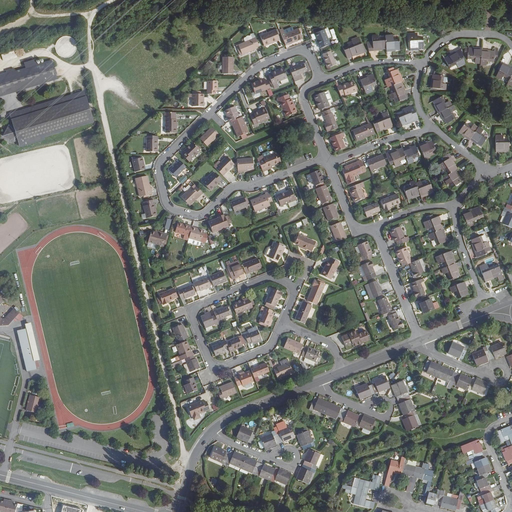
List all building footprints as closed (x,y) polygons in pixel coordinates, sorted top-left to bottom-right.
[(285,34),(284,33),(281,34),(284,41),(287,39),(289,44),(303,39),(299,29),(285,34)] [(328,42),(329,42),(328,41),(324,30),(319,32),(318,29),(313,31),(314,34),(316,39),(320,49),(329,45),(328,42)] [(260,36),(264,46),(270,44),(269,43),(272,42),(272,43),(280,40),(276,30),(260,36)] [(417,34),(409,35),(410,50),(414,50),(414,49),(415,49),(415,50),(418,50),(417,49),(423,49),(423,39),(417,39),(417,34)] [(393,40),(393,35),(385,36),(385,39),(386,49),(386,51),(390,51),(390,50),(392,50),(392,51),(394,51),(394,50),(399,50),(398,40),(393,40)] [(256,48),(259,47),(256,38),(252,39),(251,36),(249,37),(248,36),(246,37),(247,38),(244,38),(244,40),(245,42),(238,45),(242,55),(256,49),(256,48)] [(372,42),(367,42),(369,51),(377,50),(377,49),(378,49),(379,50),(380,50),(380,49),(386,49),(385,39),(378,39),(378,36),(372,36),(372,42)] [(348,47),(347,46),(343,48),(347,58),(357,55),(359,54),(359,53),(360,53),(360,54),(364,52),(358,38),(351,41),(353,45),(348,47)] [(473,62),(473,59),(481,60),(481,51),(481,50),(475,49),(476,48),(474,48),(474,50),(472,50),(472,48),(468,48),(467,62),(473,62)] [(457,67),(465,64),(461,50),(452,54),(453,55),(451,56),(451,55),(450,55),(450,56),(445,59),(450,68),(456,65),(457,67)] [(336,65),(330,51),(323,54),(326,64),(325,64),(327,69),(336,65)] [(485,52),(485,51),(481,51),(481,60),(480,64),(486,65),(486,61),(494,62),(494,52),(488,51),(487,51),(487,52),(485,52)] [(233,57),(223,57),(222,74),(233,74),(233,57)] [(53,60),(38,65),(0,76),(0,93),(43,80),(58,76),(53,60)] [(293,68),(293,67),(289,68),(295,82),(303,79),(301,74),(307,72),(304,64),(304,63),(293,68)] [(502,79),(503,76),(510,79),(511,74),(511,69),(509,68),(509,67),(508,66),(508,67),(506,66),(507,65),(503,64),(497,76),(502,79)] [(390,78),(385,80),(388,87),(391,86),(400,82),(402,81),(401,78),(400,78),(399,77),(401,76),(400,74),(399,74),(397,69),(393,71),(392,68),(385,70),(386,73),(388,73),(390,78)] [(272,73),(272,74),(269,75),(272,84),(287,78),(283,69),(279,71),(278,70),(272,73)] [(364,78),(363,77),(360,79),(365,93),(373,90),(371,86),(376,84),(372,74),(367,76),(365,77),(365,78),(364,78)] [(442,83),(443,76),(433,74),(433,80),(432,80),(432,82),(433,82),(433,84),(432,83),(431,87),(445,89),(446,83),(442,83)] [(267,90),(271,89),(267,80),(263,81),(263,80),(259,82),(259,81),(251,84),(254,92),(255,94),(260,92),(267,89),(267,90)] [(216,82),(207,82),(207,94),(215,94),(215,91),(216,91),(216,82)] [(342,85),(337,87),(341,95),(344,94),(345,95),(357,91),(353,82),(348,84),(348,83),(342,85)] [(402,88),(400,82),(391,86),(393,93),(391,94),(392,99),(394,98),(396,102),(407,98),(404,90),(403,91),(402,89),(404,89),(403,87),(402,88)] [(57,101),(19,112),(11,115),(12,119),(13,123),(10,124),(3,135),(15,141),(18,140),(20,144),(95,121),(88,96),(86,91),(57,101)] [(330,106),(324,92),(314,97),(316,101),(317,100),(319,106),(318,107),(320,110),(330,106)] [(202,101),(202,94),(192,94),(192,107),(203,107),(203,102),(202,101)] [(286,117),(297,112),(295,107),(293,107),(290,99),(288,95),(277,99),(279,104),(280,103),(282,102),(284,106),(282,107),(286,117)] [(438,108),(437,109),(439,113),(440,112),(451,106),(449,101),(446,103),(442,96),(433,101),(436,106),(436,108),(437,107),(438,108)] [(403,109),(404,113),(397,115),(401,124),(406,122),(407,123),(408,123),(408,121),(409,121),(410,121),(417,119),(413,106),(409,108),(409,107),(403,109)] [(452,112),(455,110),(452,106),(451,106),(440,112),(442,116),(443,115),(444,116),(443,117),(443,118),(444,118),(447,123),(455,118),(452,112)] [(226,114),(230,122),(232,121),(239,118),(235,107),(226,110),(228,113),(226,114)] [(332,113),(335,112),(333,108),(323,112),(327,123),(324,125),(327,132),(330,131),(331,131),(338,128),(332,113)] [(260,111),(260,112),(254,114),(250,116),(254,125),(266,121),(265,120),(269,118),(265,109),(260,111)] [(175,120),(175,113),(166,113),(166,134),(176,134),(176,129),(177,129),(177,120),(175,120)] [(382,115),(383,118),(373,122),(376,131),(385,128),(386,129),(387,128),(386,127),(388,126),(388,127),(392,126),(387,113),(382,115)] [(241,117),(239,118),(232,121),(238,137),(241,135),(243,140),(247,138),(245,134),(248,133),(241,117)] [(353,131),(357,141),(375,133),(371,123),(353,131)] [(469,139),(470,139),(477,128),(473,125),(471,127),(465,123),(459,131),(464,135),(463,135),(465,136),(465,135),(467,136),(466,137),(469,139)] [(207,146),(219,135),(212,127),(200,138),(207,146)] [(478,127),(477,128),(470,139),(473,141),(474,140),(475,141),(474,142),(476,143),(476,142),(481,146),(487,138),(481,134),(483,131),(478,127)] [(345,137),(343,133),(331,138),(332,142),(331,142),(336,152),(346,148),(342,138),(345,137)] [(156,144),(156,136),(147,136),(147,140),(147,152),(157,152),(157,144),(156,144)] [(503,141),(503,136),(495,136),(495,152),(500,152),(500,150),(501,150),(501,152),(504,151),(509,151),(509,141),(503,141)] [(187,149),(185,152),(186,153),(183,155),(190,162),(192,159),(201,150),(193,142),(187,149)] [(424,147),(423,145),(420,147),(425,160),(430,158),(429,155),(436,152),(435,149),(437,149),(436,145),(434,146),(432,143),(427,145),(426,144),(425,145),(426,146),(424,147)] [(407,150),(407,149),(403,150),(406,158),(408,163),(414,161),(412,158),(419,155),(415,146),(410,149),(409,147),(408,148),(409,149),(407,150)] [(400,164),(398,160),(406,158),(403,150),(402,148),(397,150),(396,150),(395,150),(395,152),(394,152),(394,151),(385,154),(389,164),(393,163),(394,166),(400,164)] [(264,159),(259,161),(262,170),(267,168),(267,167),(271,166),(271,167),(279,163),(275,154),(263,158),(264,159)] [(382,155),(367,161),(371,171),(386,165),(382,155)] [(225,173),(228,170),(229,170),(234,165),(227,157),(218,166),(225,173)] [(441,170),(444,168),(448,174),(455,170),(456,169),(453,164),(454,164),(453,163),(452,163),(451,162),(452,161),(450,157),(438,165),(441,170)] [(144,163),(143,158),(132,160),(135,173),(145,170),(143,163),(144,163)] [(242,172),(242,170),(248,170),(254,169),(253,159),(237,160),(238,174),(242,174),(242,172)] [(176,177),(186,167),(180,161),(173,168),(173,167),(169,171),(176,177)] [(348,185),(355,182),(353,177),(352,176),(365,171),(361,161),(357,163),(357,162),(348,166),(348,167),(345,169),(342,170),(348,185)] [(216,168),(223,176),(229,170),(228,170),(225,173),(218,166),(216,168)] [(324,183),(319,170),(310,174),(313,182),(315,186),(324,183)] [(456,174),(457,174),(455,170),(448,174),(442,178),(446,185),(450,183),(453,187),(462,182),(459,177),(458,175),(457,176),(456,174)] [(203,183),(210,191),(216,185),(216,184),(219,182),(220,183),(222,180),(216,173),(213,176),(212,175),(203,183)] [(147,177),(136,179),(140,198),(152,195),(151,191),(149,191),(148,186),(149,185),(147,177)] [(416,196),(417,197),(421,196),(416,183),(415,181),(408,184),(409,189),(404,191),(408,200),(413,198),(413,199),(415,198),(415,197),(416,196)] [(422,184),(421,181),(416,183),(421,196),(421,197),(425,195),(424,194),(426,193),(427,195),(428,194),(427,193),(433,191),(429,182),(422,184)] [(365,198),(359,184),(351,187),(352,191),(351,191),(353,198),(354,198),(356,202),(365,198)] [(200,196),(203,194),(195,185),(182,198),(190,206),(196,200),(196,199),(199,195),(200,196)] [(331,201),(325,185),(316,189),(322,205),(331,201)] [(277,197),(281,206),(288,203),(290,207),(297,205),(295,200),(296,200),(292,189),(288,191),(281,194),(282,195),(277,197)] [(269,203),(273,201),(269,193),(265,194),(266,195),(261,197),(251,201),(255,212),(270,205),(269,203)] [(389,207),(400,203),(397,194),(381,201),(385,211),(390,209),(389,207)] [(234,212),(248,206),(244,197),(230,203),(234,212)] [(145,206),(144,206),(147,218),(157,216),(155,207),(154,207),(153,204),(154,204),(153,200),(144,202),(145,206)] [(371,215),(380,211),(377,203),(363,209),(367,217),(371,216),(371,215)] [(338,217),(333,204),(323,208),(328,221),(338,217)] [(473,221),(484,216),(480,207),(471,211),(470,210),(469,211),(469,212),(468,213),(467,211),(464,213),(469,226),(474,224),(473,221)] [(511,210),(505,208),(503,211),(507,213),(503,224),(511,228),(511,210)] [(213,232),(229,226),(225,216),(224,215),(218,217),(219,218),(209,222),(213,232)] [(433,233),(442,229),(443,229),(441,224),(441,221),(440,222),(439,221),(440,220),(438,217),(434,218),(432,215),(427,217),(428,221),(424,222),(427,230),(431,228),(433,233)] [(346,238),(340,222),(330,226),(337,242),(346,238)] [(178,223),(175,232),(184,235),(183,239),(189,240),(189,238),(190,237),(192,228),(183,226),(183,225),(178,223)] [(400,227),(390,231),(393,239),(395,238),(396,242),(398,245),(407,242),(405,238),(404,238),(400,227)] [(199,229),(198,230),(192,228),(190,237),(189,238),(201,242),(204,231),(199,229)] [(442,229),(433,233),(429,235),(431,240),(434,239),(437,245),(446,242),(444,236),(445,236),(444,235),(443,235),(443,234),(444,233),(442,229)] [(164,233),(163,235),(155,233),(152,231),(148,242),(164,247),(167,235),(164,233)] [(315,242),(298,235),(294,243),(299,246),(302,247),(302,248),(306,250),(306,249),(311,251),(315,242)] [(484,244),(481,237),(471,240),(474,246),(473,246),(473,248),(475,247),(475,249),(474,249),(477,256),(490,251),(486,243),(484,244)] [(272,246),(273,246),(272,249),(269,256),(268,257),(278,261),(279,257),(280,254),(282,254),(285,247),(274,242),(272,246)] [(367,242),(358,246),(364,260),(373,257),(370,250),(371,249),(367,242)] [(401,264),(401,263),(403,266),(410,264),(411,263),(405,248),(396,252),(398,257),(401,264)] [(443,263),(445,268),(454,264),(452,259),(453,259),(452,256),(451,257),(450,256),(451,255),(450,252),(436,257),(439,265),(443,263)] [(261,268),(257,258),(242,264),(246,274),(261,268)] [(331,280),(339,263),(331,258),(329,262),(328,262),(325,266),(326,267),(325,270),(324,270),(321,275),(331,280)] [(418,260),(411,263),(410,264),(413,273),(412,273),(414,278),(416,278),(424,274),(418,260)] [(371,262),(361,266),(367,281),(376,277),(372,267),(373,267),(371,262)] [(454,264),(445,268),(441,269),(444,275),(447,274),(449,280),(459,276),(457,271),(457,269),(456,270),(455,269),(456,268),(454,264)] [(236,277),(244,274),(240,265),(232,268),(231,265),(227,266),(232,280),(236,278),(236,277)] [(487,265),(480,268),(485,282),(489,280),(489,279),(490,279),(490,280),(493,279),(492,278),(497,276),(493,267),(489,269),(487,265)] [(227,281),(223,271),(210,276),(214,286),(227,281)] [(210,287),(206,278),(193,283),(197,291),(200,290),(200,291),(210,287)] [(315,280),(313,286),(314,286),(315,287),(314,289),(312,289),(307,301),(316,305),(325,284),(316,281),(315,280)] [(425,294),(419,280),(411,284),(415,293),(414,293),(416,298),(425,294)] [(377,281),(369,284),(375,298),(382,295),(381,291),(382,291),(380,286),(379,287),(377,281)] [(465,286),(464,282),(450,288),(453,293),(456,292),(458,299),(468,295),(466,290),(466,289),(466,288),(465,288),(464,287),(465,286)] [(195,295),(191,285),(177,290),(181,299),(184,298),(184,299),(195,295)] [(177,297),(174,288),(158,294),(163,305),(168,303),(167,302),(169,301),(173,299),(173,298),(177,297)] [(274,306),(275,306),(278,298),(279,296),(280,297),(282,292),(272,288),(266,302),(274,306)] [(245,299),(245,300),(238,303),(232,305),(236,314),(252,307),(248,297),(245,299)] [(382,311),(381,312),(382,315),(387,313),(392,311),(389,304),(388,304),(386,298),(378,301),(382,311)] [(432,304),(430,299),(418,304),(420,308),(421,308),(424,314),(439,308),(437,302),(432,304)] [(312,306),(303,302),(295,319),(304,324),(312,306)] [(271,314),(272,310),(265,307),(262,306),(261,309),(264,311),(259,322),(268,326),(272,315),(271,314)] [(217,310),(217,311),(214,312),(215,315),(217,320),(218,323),(224,321),(223,318),(230,315),(227,307),(222,309),(221,308),(217,310)] [(0,316),(0,326),(8,326),(19,314),(14,309),(5,319),(2,319),(0,316)] [(218,323),(217,320),(215,315),(212,317),(210,313),(200,316),(205,328),(211,326),(218,323)] [(400,322),(396,313),(388,317),(394,330),(403,327),(401,322),(400,322)] [(29,323),(26,324),(27,329),(34,361),(38,360),(29,323)] [(177,339),(177,338),(178,342),(187,338),(186,335),(182,325),(173,329),(177,339)] [(27,329),(17,331),(27,372),(36,369),(34,361),(27,329)] [(249,334),(249,333),(244,335),(248,344),(252,342),(252,343),(261,340),(257,330),(249,334)] [(348,334),(341,337),(345,347),(352,344),(354,347),(361,344),(361,343),(364,342),(364,343),(370,340),(366,331),(358,335),(356,331),(348,334)] [(229,341),(230,343),(227,344),(228,348),(230,352),(234,351),(233,350),(242,347),(238,337),(229,341)] [(299,354),(303,345),(288,339),(284,348),(299,354)] [(181,356),(179,357),(181,360),(185,359),(193,355),(192,352),(190,352),(188,346),(189,346),(187,341),(176,345),(181,356)] [(226,352),(225,349),(228,348),(227,344),(226,341),(212,347),(216,356),(226,352)] [(459,358),(463,359),(466,352),(463,350),(464,348),(452,343),(448,353),(453,355),(453,354),(456,355),(455,357),(459,358)] [(486,347),(488,351),(491,359),(494,358),(495,358),(499,357),(499,355),(501,354),(502,355),(506,354),(502,343),(490,348),(490,346),(486,347)] [(304,348),(301,356),(304,358),(315,362),(320,352),(309,347),(308,349),(304,348)] [(488,360),(491,359),(488,351),(485,353),(484,351),(473,355),(477,366),(481,364),(481,362),(483,361),(484,363),(488,361),(488,360)] [(196,358),(194,359),(193,355),(185,359),(190,372),(200,368),(196,358)] [(303,362),(313,366),(315,362),(304,358),(303,362)] [(277,368),(277,369),(274,370),(277,379),(293,373),(288,359),(283,361),(281,361),(280,362),(281,364),(281,363),(282,366),(277,368)] [(427,371),(426,373),(438,378),(442,367),(438,366),(437,366),(434,365),(435,364),(431,363),(430,364),(427,362),(423,369),(427,371)] [(269,372),(266,363),(251,369),(254,378),(256,382),(259,381),(258,376),(269,372)] [(449,383),(447,388),(450,389),(452,384),(453,382),(456,375),(453,373),(453,372),(449,371),(446,370),(447,369),(442,367),(438,378),(449,383)] [(243,374),(242,373),(238,374),(239,377),(242,384),(243,386),(252,383),(253,382),(252,379),(254,378),(252,371),(249,372),(243,374)] [(460,375),(460,376),(456,375),(453,382),(457,384),(456,386),(467,390),(468,388),(469,386),(472,380),(467,378),(466,379),(464,378),(464,377),(460,375)] [(374,382),(375,384),(371,385),(375,393),(378,392),(383,391),(382,389),(385,388),(385,390),(390,388),(386,377),(374,382)] [(186,385),(184,386),(188,394),(197,390),(194,382),(195,381),(193,378),(185,381),(186,385)] [(476,379),(476,380),(472,378),(472,380),(469,386),(472,388),(472,390),(483,395),(487,384),(483,382),(482,383),(479,382),(480,381),(476,379)] [(397,397),(398,401),(406,397),(405,394),(407,393),(403,381),(392,386),(394,390),(395,390),(396,393),(395,394),(396,397),(397,397)] [(237,393),(233,383),(219,388),(221,392),(218,393),(221,399),(237,393)] [(367,396),(371,395),(371,394),(375,393),(371,385),(368,386),(367,385),(356,389),(360,399),(364,398),(364,397),(367,396)] [(40,398),(30,395),(26,410),(37,413),(40,398)] [(408,401),(406,397),(398,401),(400,404),(399,404),(400,408),(402,408),(403,410),(401,411),(403,415),(410,413),(414,411),(410,400),(408,401)] [(314,409),(325,414),(329,404),(325,402),(324,403),(321,402),(322,401),(318,399),(318,400),(314,398),(311,406),(315,407),(314,409)] [(193,405),(192,405),(188,407),(192,417),(193,416),(194,419),(196,420),(199,418),(200,416),(199,414),(210,409),(207,401),(203,403),(202,401),(196,403),(196,404),(193,405)] [(336,419),(337,417),(341,418),(344,411),(340,409),(341,409),(337,407),(337,408),(334,407),(334,406),(329,404),(325,414),(336,419)] [(341,418),(340,420),(354,427),(356,423),(359,416),(354,414),(354,416),(351,414),(351,413),(348,412),(347,412),(344,411),(341,418)] [(413,416),(411,417),(410,413),(403,415),(402,416),(403,420),(402,420),(404,424),(405,424),(406,427),(405,427),(407,432),(418,428),(413,416)] [(358,426),(370,431),(375,421),(370,419),(369,420),(367,419),(367,417),(363,415),(363,416),(360,415),(359,416),(356,423),(360,424),(358,426)] [(498,432),(501,442),(505,440),(504,437),(508,435),(510,439),(511,444),(511,425),(500,430),(501,431),(498,432)] [(248,442),(252,443),(255,435),(251,434),(252,432),(241,427),(236,437),(241,440),(241,438),(244,439),(244,441),(248,442)] [(279,443),(283,441),(283,442),(287,440),(287,439),(289,438),(290,439),(294,437),(290,427),(279,432),(280,434),(277,436),(279,443)] [(301,447),(302,447),(304,450),(312,447),(310,443),(312,443),(307,431),(297,435),(299,440),(300,439),(301,442),(300,443),(301,447)] [(277,436),(273,437),(272,435),(272,434),(261,439),(262,441),(264,448),(265,449),(270,447),(269,446),(272,445),(272,446),(277,445),(276,444),(279,443),(277,436)] [(475,458),(481,456),(483,455),(482,451),(483,451),(478,440),(460,447),(463,453),(472,450),(475,458)] [(507,461),(508,465),(511,463),(511,455),(511,454),(511,453),(511,445),(501,450),(506,461),(507,461)] [(222,462),(222,460),(226,462),(229,454),(226,453),(226,452),(222,451),(221,452),(219,450),(219,449),(215,447),(210,457),(222,462)] [(304,462),(305,462),(304,465),(316,470),(317,467),(315,466),(320,455),(309,450),(307,455),(309,455),(307,458),(306,458),(304,462)] [(229,464),(230,464),(241,468),(245,458),(241,456),(240,457),(237,456),(238,455),(234,453),(234,454),(230,452),(229,454),(226,462),(226,463),(229,464)] [(324,456),(320,455),(315,466),(317,467),(319,467),(324,456)] [(485,457),(482,459),(481,456),(475,458),(471,460),(466,462),(467,466),(475,462),(478,469),(488,464),(485,457)] [(249,461),(250,460),(245,458),(241,468),(248,471),(252,473),(253,471),(256,472),(260,465),(256,463),(257,463),(253,461),(252,462),(249,461)] [(385,486),(386,486),(388,486),(389,487),(393,470),(398,472),(397,473),(401,474),(405,458),(401,458),(400,463),(391,460),(385,486)] [(408,459),(405,458),(401,474),(404,475),(405,473),(410,475),(406,491),(407,491),(410,492),(416,467),(407,464),(408,459)] [(419,479),(422,479),(426,464),(423,463),(421,468),(416,467),(410,492),(413,493),(417,477),(419,477),(419,479)] [(428,470),(429,465),(426,464),(422,479),(425,480),(425,479),(428,479),(424,496),(428,497),(429,492),(434,471),(428,470)] [(487,472),(491,471),(488,464),(478,469),(480,475),(478,476),(479,480),(485,477),(489,476),(487,472)] [(270,481),(272,477),(275,470),(270,469),(270,470),(266,468),(267,467),(263,466),(260,465),(256,472),(255,475),(259,476),(270,481)] [(312,472),(315,473),(316,470),(304,465),(303,468),(302,468),(300,472),(301,473),(300,476),(299,475),(297,480),(307,484),(312,472)] [(274,480),(286,485),(291,475),(286,473),(285,474),(283,473),(283,471),(279,470),(275,469),(275,470),(272,477),(275,478),(274,480)] [(372,482),(380,484),(382,477),(376,475),(375,479),(373,479),(372,482)] [(490,485),(488,485),(485,477),(479,480),(477,481),(480,489),(482,488),(483,491),(491,488),(490,485)] [(349,486),(347,485),(346,489),(367,494),(368,489),(378,491),(380,485),(380,484),(372,482),(355,478),(353,485),(350,484),(349,486)] [(483,491),(485,495),(477,497),(480,505),(494,500),(491,492),(492,491),(491,488),(483,491)] [(375,502),(366,500),(367,494),(346,489),(345,492),(356,495),(353,504),(373,509),(375,502)] [(429,492),(428,497),(426,503),(434,505),(435,504),(436,499),(439,499),(441,490),(438,490),(437,494),(429,492)] [(441,505),(441,507),(448,509),(451,498),(444,496),(445,491),(441,490),(439,499),(442,500),(441,505)] [(459,499),(451,498),(448,509),(456,511),(456,509),(457,504),(461,505),(463,496),(459,495),(459,496),(459,499)] [(0,511),(6,511),(10,501),(6,500),(6,502),(4,501),(0,501),(0,502),(0,511)] [(499,507),(497,508),(494,500),(480,505),(482,510),(487,508),(488,511),(491,510),(491,511),(496,511),(500,511),(499,507)] [(6,511),(15,511),(17,505),(14,504),(13,504),(13,502),(10,501),(6,511)]
